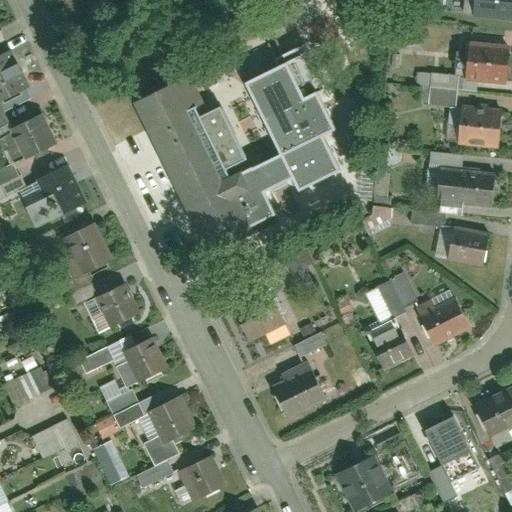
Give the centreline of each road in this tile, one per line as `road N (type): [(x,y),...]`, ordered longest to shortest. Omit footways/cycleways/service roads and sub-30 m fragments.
road 1 (residential): [(270,469),(34,0)]
road 2 (residential): [(511,344),(270,469)]
